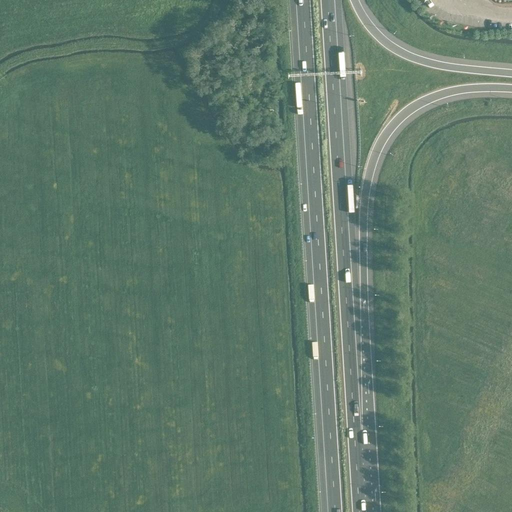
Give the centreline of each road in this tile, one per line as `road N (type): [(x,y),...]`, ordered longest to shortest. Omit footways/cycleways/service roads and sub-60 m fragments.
road 1 (motorway): [(298,0),(331,511)]
road 2 (motorway): [(346,309),(368,171),(393,123),(449,91),(511,89)]
road 3 (motorway): [(346,309),(328,0)]
road 4 (track): [(0,70),(20,58),(88,45),(178,41),(207,24),(218,0)]
road 5 (motorway): [(358,511),(346,309)]
road 6 (motorway): [(511,73),(409,56),(365,21),(354,0)]
